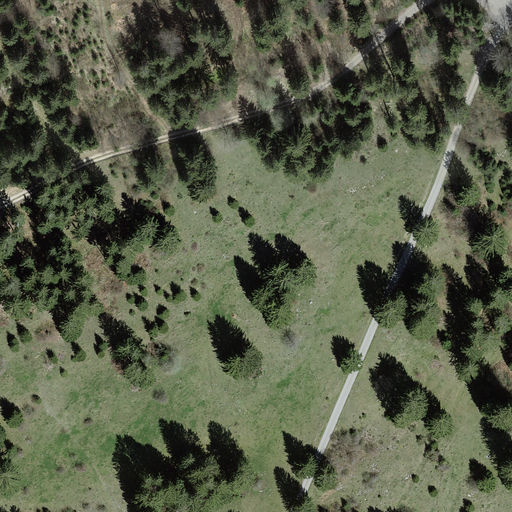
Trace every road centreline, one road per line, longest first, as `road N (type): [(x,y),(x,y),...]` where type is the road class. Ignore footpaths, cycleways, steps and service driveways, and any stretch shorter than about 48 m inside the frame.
road 1 (track): [(500,9),(494,41),(297,511)]
road 2 (track): [(425,0),(320,91),(96,158),(0,206)]
